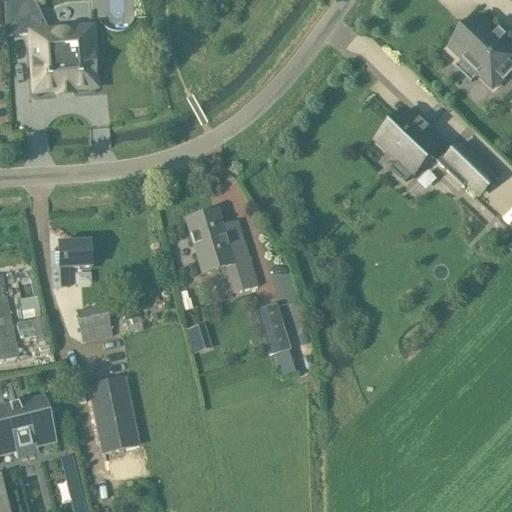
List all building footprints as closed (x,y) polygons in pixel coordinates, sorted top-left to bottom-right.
[(30,34),(35,92),(97,88),(96,76),(97,75),(98,73),(99,72),(100,71),(100,69),(101,67),(101,65),(101,64),(101,62),(100,61),(100,60),(99,58),(98,57),(97,56),(96,54),(94,53),(92,28),(75,29),(75,30),(71,28),(67,27),(64,27),(61,27),(58,28),(55,28),(52,29),(49,31),(34,0),(6,0),(9,36),(30,34)] [(502,80),(505,83),(505,82),(504,81),(511,73),(511,47),(504,40),(507,37),(506,36),(505,37),(500,31),(500,30),(497,33),(480,17),(471,26),(469,24),(457,37),(459,39),(450,48),(462,60),(456,67),(456,66),(455,67),(471,83),(472,82),(478,75),(493,90),(502,80)] [(432,157),(449,174),(458,164),(472,178),(467,183),(480,196),(498,177),(464,143),(453,155),(445,148),(446,147),(429,130),(430,130),(420,120),(418,122),(407,111),(387,131),(376,142),(386,151),(397,162),(390,169),(406,184),(432,157)] [(216,210),(184,220),(202,276),(232,267),(240,293),(257,288),(240,232),(224,237),(216,210)] [(50,254),(52,289),(68,288),(67,270),(91,268),(90,243),(57,245),(58,254),(50,254)] [(1,275),(0,275),(0,319),(10,317),(1,275)] [(191,306),(190,300),(180,302),(182,308),(191,306)] [(120,331),(114,301),(100,304),(102,312),(73,318),(77,340),(120,331)] [(289,352),(274,306),(255,312),(270,358),(289,352)] [(10,317),(0,319),(0,362),(18,359),(10,317)] [(124,381),(88,389),(102,455),(138,447),(124,381)] [(9,405),(0,407),(0,461),(55,448),(55,449),(56,449),(52,432),(55,432),(54,426),(53,420),(51,412),(49,404),(45,405),(43,398),(31,400),(18,404),(16,399),(14,400),(16,405),(11,406),(10,401),(8,401),(9,405)] [(60,461),(72,511),(85,511),(71,457),(60,461)] [(8,511),(0,477),(0,511),(8,511)]
